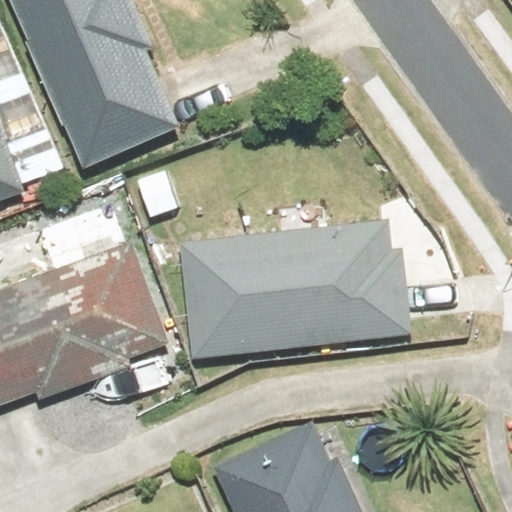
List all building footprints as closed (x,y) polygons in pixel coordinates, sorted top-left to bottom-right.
[(21,0),(98,170),(196,126),(162,51),(172,46),(151,0),(21,0)] [(0,205),(39,191),(0,87),(0,205)] [(191,238),(202,354),(423,332),(415,248),(403,249),(400,217),(191,238)] [(143,243),(0,291),(0,407),(47,391),(49,400),(147,366),(144,358),(178,346),(143,243)] [(327,418),(226,462),(247,511),(380,511),(354,453),(345,457),(327,418)]
